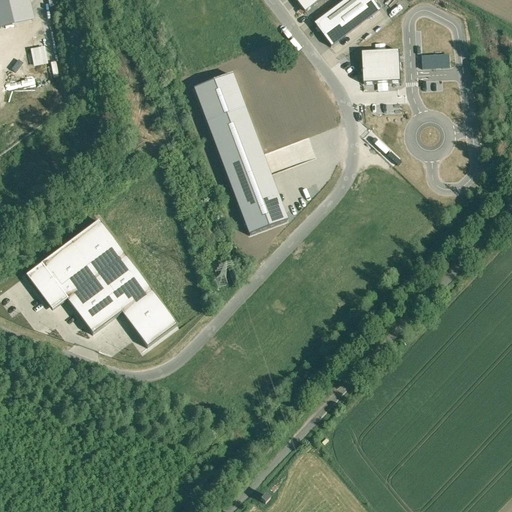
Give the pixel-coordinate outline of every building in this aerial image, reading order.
[(0,0),(0,27),(32,19),(27,0),(0,0)] [(293,0),(304,14),(322,0),(293,0)] [(370,0),(346,0),(313,25),(331,48),(379,11),(370,0)] [(400,53),(363,55),(364,85),(402,83),(400,53)] [(450,57),(422,59),(423,71),(450,69),(450,57)] [(232,76),(194,90),(248,237),(287,222),(232,76)] [(405,106),(391,111),(393,115),(406,111),(405,106)] [(389,112),(375,117),(377,122),(391,117),(389,112)] [(100,224),(26,278),(51,312),(66,301),(92,335),(122,313),(147,347),(176,326),(100,224)]
